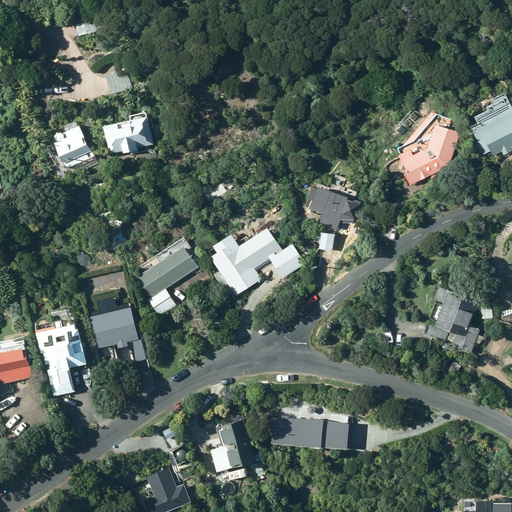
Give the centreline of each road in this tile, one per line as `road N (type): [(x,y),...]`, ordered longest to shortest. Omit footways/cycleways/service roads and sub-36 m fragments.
road 1 (residential): [(265,360),(207,373),(0,506)]
road 2 (residential): [(511,200),(459,215),(399,246),(265,360)]
road 3 (residential): [(511,431),(342,368),(265,360)]
